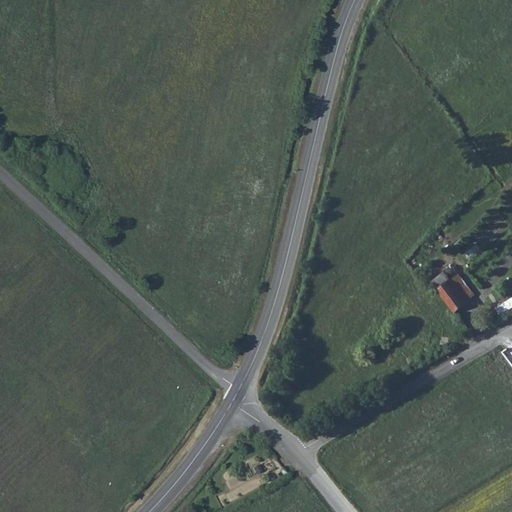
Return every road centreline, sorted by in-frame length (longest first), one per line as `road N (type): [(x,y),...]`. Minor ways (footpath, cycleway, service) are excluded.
road 1 (tertiary): [(234,397),(279,282),(353,0)]
road 2 (unclassified): [(0,172),(234,397)]
road 3 (residential): [(297,452),(511,331)]
road 4 (tertiary): [(148,511),(234,397)]
